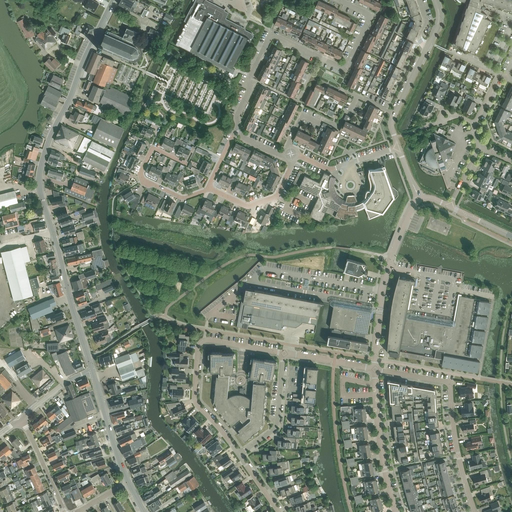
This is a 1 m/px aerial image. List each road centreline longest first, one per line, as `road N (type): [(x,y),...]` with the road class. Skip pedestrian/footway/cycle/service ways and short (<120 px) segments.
road 1 (tertiary): [(91,371),(39,174),(113,0)]
road 2 (residential): [(239,136),(236,121),(272,33),(348,64),(371,16),(337,0)]
road 3 (residential): [(238,454),(195,403),(199,342),(284,353)]
road 4 (residential): [(475,511),(458,459),(450,384),(373,368)]
road 5 (residential): [(373,368),(387,267),(419,197)]
road 6 (residential): [(397,511),(373,368)]
road 7 (residential): [(209,188),(184,198),(139,177),(153,149),(181,161)]
road 8 (residential): [(284,353),(275,426),(238,454)]
road 9 (residential): [(209,188),(250,207),(268,201),(291,153)]
